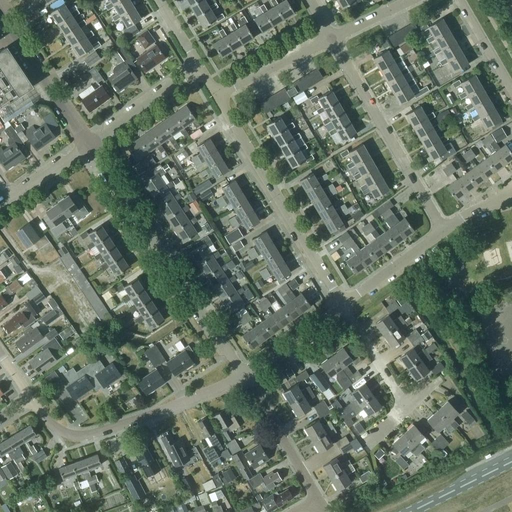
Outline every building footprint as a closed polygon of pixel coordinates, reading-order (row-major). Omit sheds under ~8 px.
[(118,13),(119,15),(134,7),(129,0),(119,0),(113,4),(111,2),(105,6),(108,10),(114,6),(118,13)] [(205,0),(198,0),(190,6),(196,17),(210,8),(212,10),(218,7),(216,3),(209,6),(205,0)] [(269,0),(274,6),(267,10),(265,12),(273,25),(283,19),(275,5),(278,4),(275,0),(269,0)] [(283,19),(294,13),(286,0),(283,0),(278,4),(275,5),(283,19)] [(336,0),(342,8),(349,4),(352,10),(358,6),(356,3),(361,0),(336,0)] [(49,12),(56,22),(57,23),(71,14),(73,17),(79,13),(76,8),(70,13),(64,3),(49,12)] [(263,13),(254,18),(262,32),(273,25),(265,12),(267,10),(263,4),(259,6),(263,13)] [(114,21),(120,17),(126,27),(123,29),(130,39),(140,32),(133,23),(141,18),(134,7),(119,15),(118,13),(112,17),(114,21)] [(212,10),(210,8),(196,17),(203,27),(216,19),(218,21),(224,18),(222,14),(216,17),(212,10)] [(73,17),(71,14),(57,23),(64,35),(79,25),(80,27),(86,23),(84,19),(77,24),(73,17)] [(94,14),(85,20),(87,24),(97,18),(94,14)] [(237,28),(234,30),(243,44),(253,38),(245,24),(247,22),(244,16),(240,18),(241,20),(238,22),(240,26),(237,28)] [(432,35),(434,38),(449,29),(442,18),(428,26),(426,24),(420,27),(422,32),(428,28),(432,35)] [(234,30),(237,28),(233,22),(229,25),(230,26),(227,29),(229,33),(226,35),(224,36),(233,50),(243,44),(234,30)] [(408,25),(414,35),(419,32),(413,22),(408,25)] [(80,28),(80,27),(79,25),(64,35),(71,46),(86,36),(87,38),(94,34),(91,30),(85,34),(80,28)] [(403,28),(409,38),(414,35),(408,25),(403,28)] [(398,31),(404,40),(409,38),(403,28),(398,31)] [(136,37),(145,49),(156,41),(147,29),(136,37)] [(221,57),(233,50),(224,36),(226,35),(222,29),(218,31),(222,37),(213,43),(221,57)] [(439,46),(441,49),(456,41),(449,29),(434,38),(432,35),(426,38),(429,43),(435,39),(439,46)] [(393,33),(399,43),(404,40),(398,31),(393,33)] [(388,36),(394,46),(399,43),(393,33),(388,36)] [(87,39),(87,38),(86,36),(71,46),(79,57),(93,47),(94,50),(101,45),(98,41),(92,45),(87,39)] [(446,58),(447,60),(462,52),(456,41),(441,49),(439,46),(433,50),(435,54),(442,50),(446,58)] [(136,59),(146,71),(165,58),(155,45),(136,59)] [(4,48),(0,50),(0,106),(30,88),(4,48)] [(108,78),(118,92),(136,78),(127,65),(126,66),(124,63),(130,59),(122,48),(112,55),(118,64),(114,67),(113,68),(112,69),(112,70),(112,72),(114,74),(108,78)] [(373,58),(378,68),(380,70),(394,61),(396,64),(402,60),(400,56),(393,59),(387,50),(373,58)] [(100,58),(96,52),(85,60),(89,66),(100,58)] [(469,63),(463,53),(462,52),(447,60),(446,58),(439,61),(442,66),(448,62),(454,72),(469,63)] [(396,64),(394,61),(380,70),(386,81),(401,72),(402,75),(409,71),(406,67),(400,71),(396,64)] [(89,70),(97,83),(103,79),(94,66),(89,70)] [(323,79),(317,69),(312,72),(318,82),(323,79)] [(318,82),(312,72),(307,74),(313,85),(318,82)] [(402,75),(401,72),(386,81),(393,92),(407,84),(409,86),(415,83),(412,78),(406,82),(402,75)] [(465,91),(467,93),(481,85),(475,73),(460,82),(459,79),(452,83),(455,88),(461,84),(465,91)] [(313,85),(307,74),(302,77),(308,88),(313,85)] [(308,88),(302,77),(297,80),(303,90),(308,88)] [(303,90),(297,80),(292,83),(298,93),(303,90)] [(409,86),(407,84),(393,92),(399,103),(413,95),(415,98),(429,90),(426,85),(413,93),(409,86)] [(472,102),(473,105),(488,96),(481,85),(467,93),(465,91),(459,94),(461,99),(468,95),(472,102)] [(82,100),(90,112),(109,98),(100,86),(82,100)] [(294,87),(286,91),(290,98),(298,93),(294,87)] [(286,91),(284,88),(279,91),(285,101),(291,98),(290,98),(286,91)] [(319,102),(322,106),(323,109),(337,100),(331,90),(318,98),(316,95),(310,99),(312,103),(314,102),(315,104),(319,102)] [(285,101),(279,91),(274,94),(280,104),(285,101)] [(303,91),(293,97),(297,105),(308,98),(303,91)] [(0,114),(5,121),(33,102),(27,92),(0,110),(0,114)] [(280,104),(274,94),(270,97),(276,107),(280,104)] [(451,95),(446,98),(449,105),(454,102),(451,95)] [(478,113),(480,116),(494,108),(488,96),(473,105),(472,102),(465,106),(468,110),(474,106),(478,113)] [(276,107),(270,97),(265,100),(271,110),(276,107)] [(271,110),(265,100),(260,103),(266,113),(271,110)] [(328,117),(330,120),(344,111),(337,100),(323,109),(322,106),(316,110),(318,114),(324,110),(328,117)] [(186,105),(174,113),(184,128),(192,122),(196,128),(200,125),(186,105)] [(405,114),(411,124),(412,126),(426,117),(429,121),(428,120),(435,116),(432,112),(425,116),(420,106),(405,114)] [(454,107),(450,110),(453,116),(458,113),(454,107)] [(501,119),(496,109),(494,108),(480,116),(478,113),(472,117),(474,121),(481,118),(486,127),(501,119)] [(438,115),(437,119),(439,123),(451,116),(448,109),(438,115)] [(335,128),(336,131),(350,122),(344,111),(330,120),(328,117),(322,121),(324,125),(331,121),(335,128)] [(174,113),(163,122),(172,136),(180,130),(184,136),(188,133),(184,128),(174,113)] [(280,116),(266,125),(267,125),(273,135),(286,127),(288,130),(294,126),(292,122),(285,126),(284,123),(280,117),(280,116)] [(432,127),(429,121),(426,117),(412,126),(419,137),(433,128),(435,131),(441,127),(439,123),(432,127)] [(163,122),(151,130),(160,145),(169,139),(172,144),(176,142),(172,136),(163,122)] [(357,133),(351,123),(350,122),(336,131),(335,128),(328,132),(331,136),(337,132),(342,142),(357,133)] [(25,129),(21,123),(14,128),(18,134),(25,129)] [(24,132),(36,150),(54,137),(45,124),(36,130),(33,126),(24,132)] [(1,148),(0,148),(0,162),(1,161),(7,169),(18,161),(19,162),(25,158),(18,148),(24,143),(11,125),(4,130),(9,137),(8,138),(8,143),(10,146),(3,151),(1,148)] [(286,127),(273,135),(279,146),(293,138),(294,140),(301,137),(298,133),(292,137),(288,130),(286,127)] [(491,133),(496,142),(506,136),(502,127),(491,133)] [(199,128),(189,135),(193,140),(203,133),(199,128)] [(435,131),(433,128),(419,137),(425,148),(440,140),(441,142),(448,139),(445,134),(439,138),(435,131)] [(151,130),(139,139),(149,153),(157,147),(161,153),(164,150),(160,145),(151,130)] [(187,134),(183,137),(187,143),(191,139),(187,134)] [(490,135),(486,138),(491,145),(495,141),(490,135)] [(293,138),(279,146),(286,157),(299,149),(301,151),(304,149),(307,147),(305,143),(301,137),(294,140),(293,138)] [(210,138),(197,146),(201,153),(197,155),(200,159),(203,157),(216,149),(210,138)] [(486,138),(482,141),(487,148),(491,145),(486,138)] [(149,153),(139,139),(127,147),(137,161),(145,155),(149,161),(153,158),(149,153)] [(445,149),(441,142),(440,140),(425,148),(432,159),(446,151),(448,154),(454,150),(452,146),(445,149)] [(495,141),(491,145),(495,151),(505,164),(511,158),(511,152),(505,143),(505,144),(500,148),(495,141)] [(349,154),(353,161),(355,164),(369,155),(362,144),(348,152),(347,149),(340,153),(343,158),(349,154)] [(486,158),(485,158),(495,171),(505,164),(495,151),(491,145),(487,148),(491,154),(486,158)] [(471,148),(466,151),(471,158),(475,154),(471,148)] [(203,157),(200,159),(202,163),(206,160),(209,167),(222,159),(216,149),(203,157)] [(299,149),(286,157),(292,167),(292,168),(305,160),(307,162),(313,158),(311,154),(308,156),(305,158),(301,151),(299,149)] [(471,158),(466,151),(462,154),(466,161),(471,158)] [(376,166),(369,155),(355,164),(353,161),(347,165),(349,169),(355,165),(359,172),(361,175),(376,166)] [(476,165),(485,178),(486,178),(495,171),(485,158),(476,165)] [(209,167),(206,169),(208,173),(212,171),(216,177),(228,169),(222,159),(209,167)] [(145,170),(139,162),(132,167),(138,175),(145,170)] [(451,163),(447,166),(452,173),(456,170),(451,163)] [(160,164),(151,170),(154,174),(163,168),(162,167),(160,164)] [(167,164),(162,167),(163,168),(166,172),(171,169),(167,164)] [(466,172),(476,185),(485,178),(476,165),(475,165),(476,165),(466,172)] [(366,184),(367,186),(382,177),(376,166),(361,175),(359,172),(353,176),(356,180),(362,176),(366,184)] [(444,169),(443,169),(447,176),(452,173),(447,166),(444,169)] [(163,169),(143,182),(143,183),(144,182),(148,189),(147,189),(148,189),(151,194),(165,185),(160,177),(166,173),(163,169)] [(456,179),(466,192),(475,185),(476,185),(466,172),(457,179),(456,179)] [(312,173),(300,180),(306,191),(319,183),(322,181),(320,177),(316,179),(312,173)] [(447,186),(446,186),(456,200),(456,199),(466,192),(466,193),(466,192),(456,179),(453,174),(449,178),(452,182),(447,186)] [(389,189),(383,178),(382,177),(367,186),(366,184),(360,187),(364,195),(370,191),(374,198),(376,197),(385,192),(389,189)] [(208,179),(199,185),(192,189),(196,195),(212,185),(208,179)] [(235,180),(222,187),(226,194),(222,196),(225,200),(228,198),(241,190),(235,180)] [(165,185),(151,194),(151,195),(152,194),(156,201),(155,201),(156,201),(159,206),(173,197),(168,189),(174,185),(171,181),(165,185)] [(319,183),(306,191),(312,201),(328,191),(326,187),(322,189),(319,183)] [(200,195),(203,201),(213,195),(210,189),(200,195)] [(228,198),(225,200),(227,204),(230,202),(234,208),(247,200),(241,190),(228,198)] [(328,191),(312,201),(318,211),(331,204),(327,197),(331,195),(328,191)] [(193,192),(186,196),(190,202),(197,198),(193,192)] [(173,197),(159,206),(159,207),(160,206),(164,212),(163,213),(164,213),(167,218),(181,209),(176,201),(182,197),(179,193),(173,197)] [(68,194),(57,202),(66,216),(72,212),(78,220),(88,212),(79,199),(74,202),(68,194)] [(196,200),(189,204),(194,211),(200,206),(196,200)] [(247,200),(234,208),(238,214),(234,216),(237,220),(240,218),(253,210),(247,200)] [(390,200),(382,206),(385,211),(389,208),(393,205),(390,200)] [(66,216),(57,202),(46,210),(51,219),(46,222),(56,235),(66,228),(60,220),(66,216)] [(331,204),(318,211),(324,221),(337,214),(341,212),(338,208),(335,210),(331,204)] [(181,209),(167,218),(167,219),(168,218),(172,224),(171,225),(172,225),(175,230),(189,221),(184,213),(190,209),(187,205),(181,209)] [(382,206),(372,213),(375,218),(381,214),(385,211),(382,206)] [(389,208),(385,211),(390,218),(394,215),(389,208)] [(240,218),(237,220),(239,224),(243,222),(247,228),(259,221),(253,210),(240,218)] [(363,215),(359,210),(352,216),(356,221),(363,215)] [(385,211),(381,214),(386,221),(390,218),(385,211)] [(337,214),(324,221),(330,232),(332,231),(343,224),(337,214)] [(394,215),(390,218),(395,224),(404,237),(414,230),(405,217),(404,217),(399,221),(394,215)] [(189,221),(175,230),(176,230),(180,236),(179,237),(180,237),(183,242),(191,237),(197,233),(192,225),(198,220),(195,217),(189,221)] [(385,231),(394,244),(395,244),(404,237),(395,224),(390,218),(386,221),(390,227),(385,231)] [(370,222),(366,225),(371,232),(375,229),(370,222)] [(16,232),(27,246),(33,242),(38,249),(49,241),(41,231),(37,234),(29,223),(16,232)] [(211,230),(207,223),(202,226),(206,233),(211,230)] [(89,235),(93,241),(93,242),(95,244),(108,235),(101,224),(88,233),(87,231),(81,235),(83,239),(89,235)] [(366,225),(361,229),(366,235),(371,232),(366,225)] [(225,236),(230,244),(243,236),(238,228),(225,236)] [(375,229),(371,232),(385,252),(385,251),(394,244),(394,245),(394,244),(385,231),(385,232),(379,235),(375,229)] [(266,231),(253,239),(257,245),(253,247),(255,251),(259,249),(272,241),(266,231)] [(343,235),(338,238),(342,243),(346,240),(350,236),(347,232),(343,235)] [(366,245),(365,245),(375,259),(375,258),(384,252),(385,252),(371,232),(366,235),(371,242),(366,245)] [(115,245),(108,235),(95,244),(93,242),(87,245),(90,249),(96,245),(100,252),(101,254),(115,245)] [(350,236),(346,240),(351,246),(355,243),(350,236)] [(190,253),(198,265),(212,256),(206,248),(212,244),(209,240),(190,253)] [(234,250),(244,247),(241,240),(232,244),(234,250)] [(346,240),(342,243),(347,249),(351,246),(346,240)] [(259,249),(255,251),(258,255),(261,253),(265,259),(278,252),(272,241),(259,249)] [(355,243),(351,246),(365,266),(365,265),(375,259),(365,245),(365,246),(360,250),(355,243)] [(122,255),(115,245),(101,254),(100,252),(94,256),(97,259),(102,256),(107,262),(108,265),(122,255)] [(346,259),(346,260),(355,273),(356,273),(356,272),(365,266),(351,246),(347,249),(351,256),(346,260),(346,259)] [(7,249),(2,253),(6,258),(12,254),(7,249)] [(69,252),(58,259),(63,266),(74,259),(69,252)] [(198,265),(206,277),(220,268),(214,260),(220,256),(218,252),(212,256),(198,265)] [(278,252),(265,259),(269,265),(265,268),(268,272),(271,269),(284,262),(278,252)] [(129,266),(122,255),(108,265),(107,262),(101,266),(103,270),(110,266),(116,275),(129,266)] [(74,259),(63,266),(66,271),(77,264),(74,259)] [(244,261),(239,264),(244,272),(254,265),(251,260),(246,264),(244,261)] [(6,266),(14,276),(21,271),(13,261),(6,266)] [(271,269),(268,272),(270,275),(274,273),(278,280),(284,276),(290,272),(284,262),(271,269)] [(77,264),(66,271),(70,276),(80,269),(77,264)] [(214,289),(228,280),(222,272),(228,268),(225,264),(220,268),(206,277),(206,278),(214,289)] [(0,282),(1,282),(0,281),(0,280),(8,275),(3,267),(0,269),(0,282)] [(80,269),(70,276),(73,281),(84,274),(80,269)] [(236,273),(235,274),(239,280),(245,276),(241,270),(240,271),(236,273)] [(27,273),(17,280),(21,286),(31,278),(27,273)] [(84,274),(73,281),(76,286),(87,279),(84,274)] [(222,301),(236,292),(230,284),(236,280),(233,276),(230,278),(228,280),(214,289),(222,301)] [(33,278),(27,282),(32,288),(36,285),(37,284),(33,278)] [(129,295),(130,297),(144,288),(137,278),(124,286),(123,284),(116,289),(118,292),(124,288),(129,295)] [(87,279),(76,286),(80,291),(90,284),(87,279)] [(261,279),(255,283),(258,288),(264,284),(261,279)] [(294,279),(288,283),(292,290),(299,285),(294,279)] [(5,288),(7,290),(0,295),(0,308),(1,308),(2,309),(8,304),(6,301),(12,297),(10,295),(21,287),(21,286),(17,280),(5,288)] [(286,283),(282,287),(287,293),(291,290),(286,283)] [(90,284),(80,291),(83,296),(94,289),(90,284)] [(25,293),(30,299),(40,291),(36,285),(32,288),(25,293)] [(282,287),(277,290),(282,297),(287,293),(282,287)] [(131,299),(135,305),(137,307),(151,298),(144,288),(130,297),(129,295),(123,299),(125,302),(131,299)] [(241,288),(236,291),(236,292),(222,301),(230,313),(244,304),(238,295),(244,292),(241,288)] [(94,289),(83,296),(86,301),(97,294),(94,289)] [(291,290),(287,293),(291,299),(301,313),(301,312),(310,306),(311,305),(301,292),(300,293),(301,293),(295,297),(291,290)] [(41,292),(32,298),(24,304),(27,307),(22,311),(10,319),(10,320),(3,325),(9,332),(15,328),(16,328),(22,324),(24,328),(36,319),(33,315),(41,309),(37,304),(46,298),(41,292)] [(97,294),(86,301),(90,306),(100,299),(97,294)] [(117,304),(111,295),(104,300),(110,308),(117,304)] [(266,297),(262,300),(267,307),(271,304),(266,297)] [(53,298),(48,302),(53,309),(58,305),(53,298)] [(129,309),(131,311),(132,313),(138,309),(142,315),(144,318),(157,309),(151,298),(137,307),(135,305),(129,309)] [(100,299),(90,306),(93,310),(104,303),(100,299)] [(282,306),(281,307),(291,320),(291,319),(300,313),(301,313),(291,299),(291,300),(282,307),(282,306)] [(267,307),(262,300),(258,303),(263,310),(267,307)] [(386,308),(390,314),(399,307),(395,302),(386,308)] [(104,303),(93,310),(97,315),(107,309),(104,303)] [(272,313),(271,314),(281,327),(291,320),(281,307),(272,314),(272,313)] [(41,317),(46,324),(57,316),(52,309),(41,317)] [(107,309),(97,315),(100,320),(110,313),(107,309)] [(165,319),(157,309),(144,318),(142,315),(136,319),(139,323),(145,319),(151,328),(165,319)] [(78,310),(68,317),(72,324),(83,317),(78,310)] [(247,311),(242,314),(247,321),(252,318),(247,311)] [(110,313),(100,320),(105,327),(115,320),(110,313)] [(247,321),(242,314),(238,317),(243,324),(247,321)] [(262,321),(271,334),(272,334),(281,327),(271,314),(262,321)] [(375,324),(383,335),(404,321),(400,316),(392,321),(388,315),(375,324)] [(83,317),(72,324),(76,329),(86,322),(83,317)] [(252,328),(262,341),(271,334),(262,321),(261,321),(262,321),(252,328)] [(383,335),(391,346),(404,337),(400,331),(407,326),(404,321),(383,335)] [(86,322),(76,329),(79,334),(90,327),(86,322)] [(422,322),(415,327),(420,333),(427,328),(422,322)] [(76,331),(72,325),(59,334),(64,340),(72,334),(76,331)] [(16,342),(23,351),(43,337),(36,327),(32,330),(30,327),(23,331),(26,334),(16,342)] [(90,327),(79,334),(84,341),(94,334),(90,327)] [(46,334),(45,335),(49,340),(59,333),(55,328),(54,329),(53,328),(45,334),(46,334)] [(243,335),(242,335),(252,348),(261,341),(262,341),(252,328),(243,335)] [(406,336),(410,341),(419,335),(415,329),(406,336)] [(426,331),(421,335),(426,342),(431,338),(426,331)] [(410,341),(414,347),(423,340),(419,335),(410,341)] [(30,361),(38,372),(55,359),(51,353),(61,346),(54,337),(42,346),(45,350),(30,361)] [(183,348),(185,350),(167,362),(175,375),(194,363),(192,361),(194,360),(195,358),(196,356),(195,354),(189,344),(183,348)] [(431,344),(424,349),(428,354),(435,349),(431,344)] [(155,345),(150,349),(160,364),(165,360),(155,345)] [(332,356),(347,377),(351,373),(352,373),(351,373),(345,365),(351,361),(355,365),(361,361),(352,348),(346,353),(343,348),(332,356)] [(399,357),(407,369),(428,354),(424,349),(416,354),(412,348),(399,357)] [(159,364),(150,349),(145,352),(155,367),(159,364)] [(407,369),(415,380),(428,371),(423,364),(431,359),(428,354),(407,369)] [(347,377),(332,356),(321,365),(330,377),(336,372),(338,375),(337,376),(336,377),(336,378),(336,380),(344,389),(352,383),(348,378),(347,377)] [(64,373),(71,384),(66,387),(74,399),(93,386),(92,385),(99,380),(103,387),(121,375),(112,361),(104,367),(97,357),(76,371),(73,367),(64,373)] [(430,369),(434,375),(443,368),(440,362),(430,369)] [(290,366),(285,369),(289,376),(294,373),(290,366)] [(138,381),(147,394),(165,382),(157,369),(138,381)] [(52,385),(60,378),(55,370),(46,376),(52,385)] [(295,377),(299,383),(309,377),(305,371),(295,377)] [(352,375),(348,378),(352,383),(361,376),(358,371),(353,375),(352,375)] [(283,392),(290,404),(311,392),(308,387),(300,391),(296,384),(283,392)] [(343,409),(347,414),(352,410),(372,395),(364,384),(351,393),(356,399),(348,405),(343,409)] [(290,404),(297,416),(311,408),(306,401),(314,397),(311,392),(290,404)] [(347,414),(341,417),(342,418),(348,427),(354,423),(351,418),(356,414),(363,408),(368,415),(380,406),(372,395),(352,410),(347,414)] [(313,407),(317,413),(327,407),(323,401),(313,407)] [(437,411),(454,429),(459,425),(452,418),(458,413),(447,401),(437,411)] [(317,413),(320,419),(330,413),(327,407),(317,413)] [(214,415),(228,440),(233,437),(230,431),(239,425),(234,416),(230,418),(225,409),(214,415)] [(454,429),(437,411),(427,420),(438,432),(443,426),(450,433),(454,429)] [(461,416),(469,424),(474,419),(466,411),(461,416)] [(204,438),(209,446),(204,449),(210,460),(218,455),(216,452),(223,448),(213,432),(214,432),(205,417),(198,421),(203,431),(201,432),(204,438)] [(304,428),(311,440),(333,427),(330,422),(322,427),(318,420),(304,428)] [(18,432),(24,441),(36,434),(30,425),(18,432)] [(413,425),(403,434),(420,452),(424,448),(418,442),(424,436),(413,425)] [(311,440),(319,452),(332,444),(328,437),(336,432),(333,427),(311,440)] [(6,439),(11,448),(16,455),(19,461),(24,458),(21,452),(22,451),(18,445),(24,441),(18,432),(6,439)] [(161,437),(168,452),(175,466),(190,459),(183,445),(184,444),(181,438),(176,441),(175,440),(174,441),(169,432),(161,437)] [(392,445),(390,450),(397,454),(400,451),(403,455),(409,449),(416,456),(420,452),(403,434),(393,443),(393,444),(392,445)] [(436,439),(444,448),(448,443),(441,435),(436,439)] [(335,442),(339,448),(349,442),(345,436),(335,442)] [(226,443),(232,454),(240,449),(234,438),(226,443)] [(0,453),(1,455),(11,448),(6,439),(0,442),(0,453)] [(444,448),(436,439),(431,444),(439,452),(444,448)] [(339,448),(342,454),(352,448),(349,442),(339,448)] [(145,444),(135,449),(138,455),(136,456),(140,463),(147,477),(161,469),(155,459),(153,460),(145,444)] [(241,450),(232,455),(246,479),(252,475),(246,466),(248,464),(249,466),(252,464),(254,466),(268,458),(260,445),(244,455),(241,450)] [(381,448),(375,453),(379,458),(385,453),(381,448)] [(34,455),(37,462),(46,456),(42,450),(34,455)] [(97,454),(84,459),(88,469),(101,464),(97,454)] [(395,461),(403,469),(408,465),(400,456),(395,461)] [(323,466),(330,478),(351,465),(348,460),(340,465),(336,458),(323,466)] [(72,463),(75,473),(82,471),(85,479),(86,478),(88,484),(93,482),(91,475),(88,469),(84,459),(72,463)] [(1,467),(8,479),(18,474),(11,462),(8,464),(7,463),(1,467)] [(63,478),(75,473),(72,463),(59,468),(63,478)] [(330,478),(337,489),(350,481),(346,475),(354,470),(351,465),(330,478)] [(230,467),(222,472),(224,477),(221,478),(225,484),(236,477),(230,467)] [(248,479),(253,488),(261,483),(263,481),(268,489),(279,483),(278,481),(281,479),(277,471),(274,473),(273,471),(261,477),(259,473),(255,475),(248,479)] [(358,477),(362,482),(372,476),(368,471),(358,477)] [(23,485),(18,489),(21,494),(26,490),(23,485)] [(281,493),(280,492),(275,496),(274,493),(261,501),(268,511),(277,505),(278,507),(286,502),(285,501),(293,497),(288,489),(281,493)] [(209,493),(211,500),(218,498),(216,491),(209,493)] [(214,511),(229,511),(229,510),(224,511),(223,511),(220,505),(218,506),(215,500),(211,502),(214,511)] [(177,504),(179,511),(186,511),(187,510),(184,501),(177,504)] [(253,509),(261,505),(258,501),(250,505),(253,509)]
